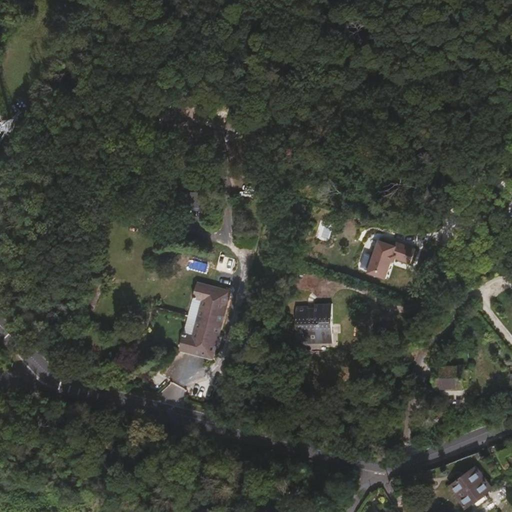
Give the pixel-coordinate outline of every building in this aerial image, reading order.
[(180,192),(178,210),(200,211),(201,193),(180,192)] [(416,264),(421,249),(397,241),(396,246),(383,241),(373,274),(391,280),(397,262),(400,262),(401,260),(416,264)] [(217,357),(235,291),(196,281),(192,298),(202,301),(193,335),(183,332),(179,347),(217,357)] [(193,335),(202,301),(192,298),(183,332),(193,335)] [(338,345),(336,307),(318,308),(319,314),(312,314),(312,311),(299,310),(300,347),(338,345)] [(473,388),(472,367),(444,368),(445,389),(473,388)] [(471,509),(495,488),(477,466),(452,487),(471,509)] [(427,488),(422,472),(400,478),(405,494),(427,488)] [(325,511),(330,502),(309,494),(302,511),(325,511)]
